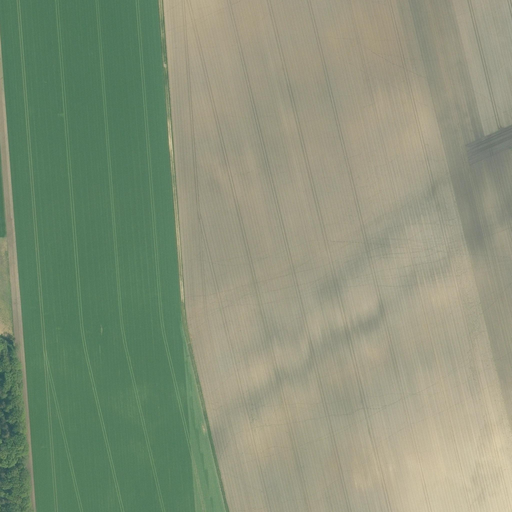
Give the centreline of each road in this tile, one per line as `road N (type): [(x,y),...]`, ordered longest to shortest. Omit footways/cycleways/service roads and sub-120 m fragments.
road 1 (track): [(159,0),(182,305)]
road 2 (track): [(0,337),(13,455)]
